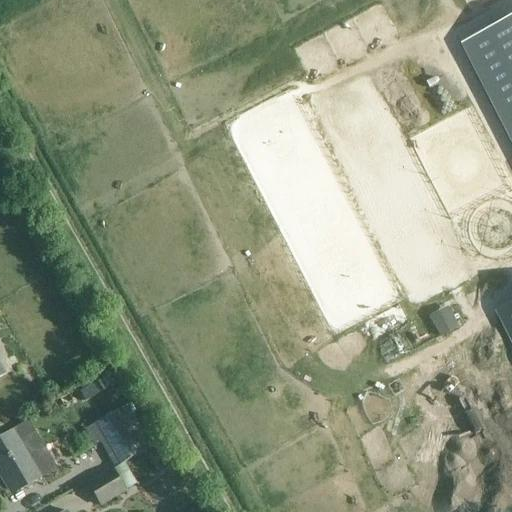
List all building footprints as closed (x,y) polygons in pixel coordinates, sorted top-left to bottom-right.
[(511,18),(460,45),(511,147),(511,18)] [(511,298),(490,310),(511,351),(511,298)] [(459,328),(447,307),(428,318),(440,339),(459,328)] [(117,411),(95,425),(120,466),(143,452),(117,411)] [(15,431),(0,439),(0,479),(2,483),(7,480),(15,494),(43,478),(30,458),(45,449),(28,422),(14,430),(15,431)] [(114,470),(88,485),(101,507),(127,492),(114,470)]
